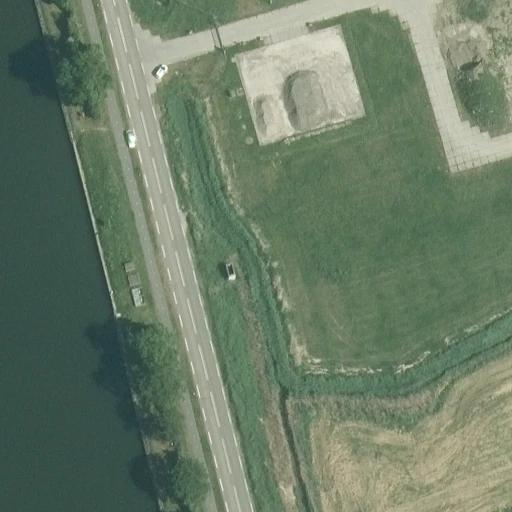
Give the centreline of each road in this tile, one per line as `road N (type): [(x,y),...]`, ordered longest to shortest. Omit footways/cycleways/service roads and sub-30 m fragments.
road 1 (tertiary): [(240,511),(113,0)]
road 2 (unknown): [(359,0),(129,65)]
road 3 (unknown): [(511,143),(472,156),(458,150),(412,0)]
